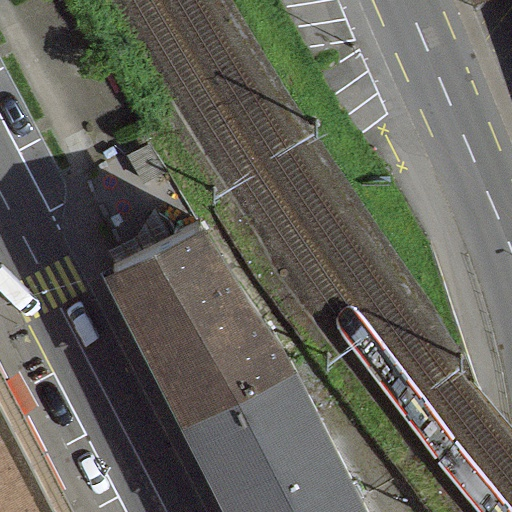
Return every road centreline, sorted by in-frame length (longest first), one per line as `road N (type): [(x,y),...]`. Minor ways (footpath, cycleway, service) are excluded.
road 1 (primary): [(0,189),(168,511)]
road 2 (tertiary): [(511,255),(411,0)]
